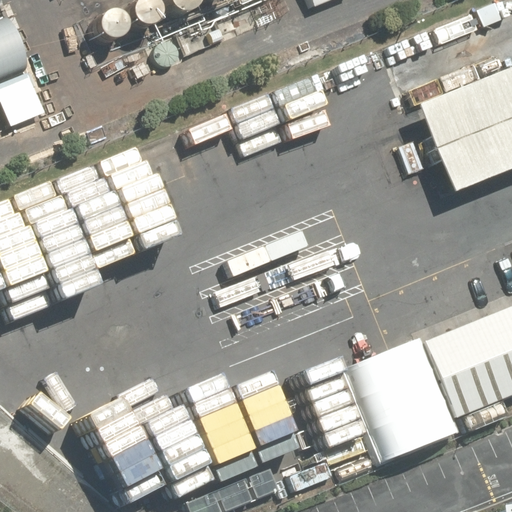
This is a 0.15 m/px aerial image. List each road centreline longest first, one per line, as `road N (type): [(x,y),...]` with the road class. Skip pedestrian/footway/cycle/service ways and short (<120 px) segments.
road 1 (unknown): [(382,236),(348,180),(311,181),(143,252),(122,280),(121,303),(153,367),(172,383),(202,390),(236,384),(356,331),(375,317),(389,276)]
road 2 (unknown): [(511,184),(382,236)]
